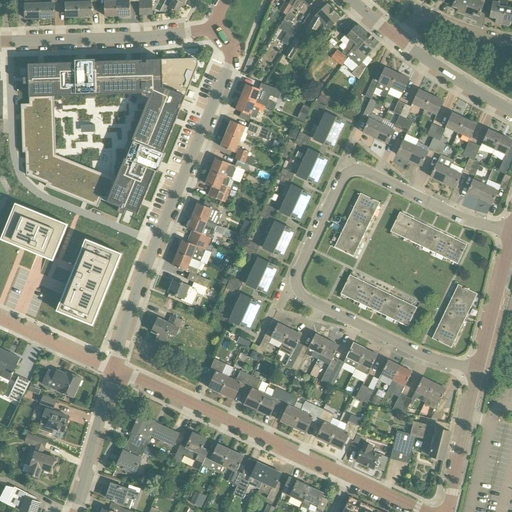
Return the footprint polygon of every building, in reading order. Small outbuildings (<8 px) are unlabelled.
[(40,18),(40,4),(39,0),(24,0),(25,19),(40,18)] [(49,0),(49,4),(40,4),(40,18),(55,18),(55,3),(60,3),(60,0),(49,0)] [(60,0),(60,3),(65,3),(66,18),(79,17),(78,0),(60,0)] [(78,0),(79,17),(93,17),(92,2),(98,2),(97,0),(78,0)] [(104,0),(105,2),(105,16),(118,16),(117,0),(104,0)] [(117,0),(118,16),(131,15),(130,0),(117,0)] [(185,4),(187,0),(173,0),(170,8),(179,12),(183,3),(185,4)] [(296,0),(292,6),(287,15),(285,19),(279,29),(287,34),(281,42),(287,46),(297,31),(291,27),(293,24),(291,22),(296,17),(305,3),(308,6),(315,0),(296,0)] [(458,12),(465,14),(470,0),(455,0),(453,6),(459,9),(458,12)] [(470,0),(465,14),(472,17),(473,14),(479,16),(484,3),(483,3),(484,0),(470,0)] [(507,0),(500,0),(499,3),(493,2),(490,17),(496,19),(495,23),(503,25),(506,8),(507,0)] [(152,2),(139,2),(140,15),(153,15),(152,2)] [(287,15),(292,6),(286,2),(280,11),(287,15)] [(341,18),(328,4),(316,16),(307,31),(314,35),(321,21),(327,27),(320,39),(325,42),(332,31),(329,29),(341,18)] [(511,8),(506,8),(503,25),(510,26),(511,21),(511,8)] [(346,36),(352,41),(353,41),(359,47),(364,40),(365,41),(370,35),(358,23),(346,36)] [(380,43),(370,35),(365,41),(364,40),(359,47),(353,41),(352,41),(343,52),(359,67),(380,43)] [(302,43),(294,38),(283,56),(291,60),(302,43)] [(331,59),(342,66),(348,59),(337,51),(331,59)] [(24,77),(24,84),(29,84),(30,104),(27,104),(21,104),(22,120),(23,153),(26,153),(27,176),(47,184),(46,186),(84,202),(98,208),(100,202),(101,200),(119,207),(118,212),(124,214),(126,210),(127,210),(138,215),(144,200),(155,172),(155,171),(158,172),(165,154),(163,153),(163,152),(175,124),(181,109),(178,108),(180,104),(182,105),(198,67),(198,66),(198,65),(198,64),(198,63),(198,62),(198,61),(197,61),(197,60),(196,60),(196,59),(195,59),(194,59),(193,59),(192,59),(147,60),(147,63),(142,63),(142,60),(127,61),(96,62),(95,62),(95,60),(75,60),(75,63),(44,64),(29,64),(29,76),(29,77),(24,77)] [(386,98),(391,88),(397,73),(385,68),(383,73),(377,71),(365,96),(371,99),(376,88),(383,92),(381,96),(386,98)] [(409,79),(397,73),(391,88),(403,93),(409,79)] [(241,97),(265,107),(271,109),(273,104),(263,100),(265,95),(265,92),(261,91),(261,90),(253,87),(246,84),(241,97)] [(425,110),(431,95),(419,90),(413,104),(425,110)] [(318,100),(323,103),(326,98),(322,94),(318,100)] [(443,101),(431,95),(425,110),(437,115),(443,101)] [(265,107),(241,97),(236,110),(256,118),(259,111),(263,112),(265,107)] [(376,138),(382,124),(384,119),(372,114),(378,102),(371,99),(363,117),(369,120),(363,133),(376,138)] [(394,113),(400,116),(405,104),(399,102),(394,113)] [(312,109),(323,113),(326,107),(314,103),(312,109)] [(405,104),(400,116),(406,119),(411,107),(405,104)] [(320,126),(330,131),(340,135),(346,122),(326,113),(320,126)] [(458,133),(465,118),(452,113),(446,127),(458,133)] [(401,130),(406,119),(400,116),(395,128),(401,130)] [(477,124),(465,118),(458,133),(470,138),(477,124)] [(413,122),(406,119),(401,130),(408,134),(413,122)] [(226,134),(240,140),(245,142),(248,134),(258,139),(259,137),(269,141),(273,132),(251,123),(249,128),(231,121),(226,134)] [(382,124),(376,138),(388,144),(394,130),(382,124)] [(427,135),(434,138),(439,127),(433,124),(427,135)] [(334,148),(340,135),(330,131),(320,126),(314,139),(334,148)] [(439,127),(434,138),(440,141),(445,130),(439,127)] [(494,150),(501,135),(489,130),(482,144),(494,150)] [(300,132),(297,138),(309,143),(311,138),(300,132)] [(237,147),(240,140),(226,134),(221,147),(238,154),(235,159),(238,160),(252,166),(255,159),(248,156),(250,152),(237,147)] [(511,140),(501,135),(494,150),(507,155),(511,143),(511,140)] [(306,149),(309,143),(297,138),(295,144),(306,149)] [(440,141),(434,138),(430,148),(429,150),(435,153),(440,141)] [(295,142),(290,140),(285,151),(290,153),(295,142)] [(397,155),(410,160),(416,147),(403,141),(397,155)] [(447,144),(440,141),(435,153),(441,155),(441,156),(447,144)] [(463,155),(470,158),(476,145),(469,142),(463,155)] [(482,147),(476,145),(470,158),(476,161),(482,147)] [(422,166),(428,152),(416,147),(410,160),(422,166)] [(303,162),(313,167),(323,172),(329,158),(309,149),(303,162)] [(453,161),(441,156),(441,155),(431,177),(443,183),(450,169),(453,161)] [(232,180),(237,167),(235,166),(216,158),(211,172),(232,180)] [(469,174),(476,161),(470,158),(464,171),(469,174)] [(237,167),(253,174),(256,168),(252,166),(238,160),(235,166),(237,167)] [(470,174),(475,176),(476,176),(481,163),(476,161),(470,174)] [(317,185),(323,172),(313,167),(303,162),(297,176),(317,185)] [(283,169),(280,174),(292,180),(294,174),(283,169)] [(462,174),(450,169),(443,183),(455,188),(462,174)] [(232,180),(211,172),(206,184),(212,187),(209,196),(225,202),(234,181),(232,180)] [(289,185),(292,180),(280,174),(277,180),(289,185)] [(511,177),(505,174),(500,187),(499,188),(500,188),(505,191),(511,177)] [(480,199),(486,185),(474,180),(467,193),(480,199)] [(492,205),(498,191),(486,185),(480,199),(492,205)] [(286,199),(296,203),(306,208),(312,195),(293,186),(286,199)] [(380,203),(361,193),(354,207),(374,216),(380,203)] [(272,194),(270,199),(276,202),(278,196),(272,194)] [(280,212),(290,216),(300,221),(306,208),(296,203),(286,199),(280,212)] [(193,216),(217,226),(222,213),(198,203),(193,216)] [(16,205),(3,239),(53,259),(67,225),(16,205)] [(266,205),(263,211),(275,216),(277,210),(266,205)] [(374,216),(354,207),(348,220),(367,230),(374,216)] [(275,216),(263,211),(261,216),(272,222),(275,216)] [(390,232),(404,238),(413,219),(400,212),(390,232)] [(212,238),(217,226),(193,216),(187,229),(194,232),(192,237),(209,244),(211,245),(214,239),(212,238)] [(404,238),(417,245),(427,225),(413,219),(404,238)] [(367,230),(348,220),(341,234),(360,243),(367,230)] [(270,235),(279,240),(289,244),(295,231),(276,222),(270,235)] [(417,245),(431,251),(440,232),(427,225),(417,245)] [(250,230),(243,226),(239,233),(247,237),(250,230)] [(431,251),(444,258),(454,238),(440,232),(431,251)] [(360,243),(341,234),(334,247),(354,257),(360,243)] [(283,257),(289,244),(279,240),(270,235),(263,248),(283,257)] [(178,253),(192,259),(201,263),(209,244),(192,237),(189,243),(183,240),(178,253)] [(454,238),(444,258),(458,264),(467,245),(454,238)] [(87,241),(58,311),(92,324),(121,254),(87,241)] [(248,241),(246,246),(257,252),(260,246),(248,241)] [(254,257),(257,252),(246,246),(243,252),(254,257)] [(189,266),(192,259),(178,253),(172,266),(190,273),(187,280),(195,283),(207,288),(210,281),(197,275),(199,270),(189,266)] [(228,256),(226,261),(233,264),(235,259),(228,256)] [(253,271),(262,276),(272,280),(278,267),(259,258),(253,271)] [(246,284),(256,289),(266,294),(272,280),(262,276),(253,271),(246,284)] [(341,294),(354,301),(364,281),(350,275),(341,294)] [(229,283),(240,288),(243,282),(231,277),(229,283)] [(207,288),(195,283),(193,288),(174,280),(171,287),(170,286),(168,291),(169,292),(169,293),(184,299),(192,303),(197,292),(204,295),(207,288)] [(354,301),(368,307),(377,288),(364,281),(354,301)] [(237,294),(240,288),(229,283),(226,288),(237,294)] [(458,285),(451,298),(471,307),(478,294),(458,285)] [(368,307),(381,314),(390,294),(377,288),(368,307)] [(236,308),(246,312),(255,317),(262,304),(242,294),(236,308)] [(381,314),(394,320),(404,301),(390,294),(381,314)] [(451,298),(445,311),(465,321),(471,307),(451,298)] [(404,301),(394,320),(408,327),(417,308),(404,301)] [(230,321),(240,325),(249,330),(255,317),(246,312),(236,308),(230,321)] [(213,317),(224,322),(227,316),(215,311),(213,317)] [(445,311),(438,325),(458,334),(465,321),(445,311)] [(172,315),(168,324),(158,319),(152,331),(157,334),(157,335),(158,335),(156,341),(163,344),(168,333),(175,336),(176,335),(183,320),(172,315)] [(267,330),(259,348),(257,352),(263,355),(271,338),(283,343),(290,329),(278,323),(274,331),(268,328),(267,330)] [(458,334),(438,325),(432,338),(451,348),(458,334)] [(302,335),(290,329),(283,343),(279,351),(291,356),(286,366),(292,369),(302,348),(297,345),(302,335)] [(302,348),(292,369),(298,371),(305,356),(310,358),(311,357),(318,360),(328,340),(316,334),(309,348),(308,351),(302,348)] [(243,346),(249,348),(252,343),(250,342),(240,337),(237,343),(243,346)] [(328,340),(318,360),(329,366),(322,382),(327,385),(338,362),(333,360),(339,346),(328,340)] [(344,362),(356,368),(366,349),(354,343),(344,362)] [(0,367),(4,370),(1,375),(10,380),(14,373),(13,372),(16,366),(17,367),(21,358),(14,355),(13,356),(0,349),(0,367)] [(366,349),(356,368),(356,369),(368,375),(378,355),(366,349)] [(221,394),(229,377),(222,374),(226,364),(215,359),(209,373),(215,375),(209,388),(221,394)] [(393,380),(400,366),(388,360),(381,374),(393,380)] [(338,362),(327,385),(333,388),(344,365),(338,362)] [(320,376),(323,370),(314,366),(312,373),(320,376)] [(400,366),(393,380),(388,392),(399,397),(392,410),(399,413),(400,410),(407,397),(401,394),(412,372),(400,366)] [(49,370),(42,384),(73,398),(82,379),(72,374),(71,377),(57,370),(56,373),(49,370)] [(236,381),(229,377),(221,394),(234,400),(240,387),(245,390),(251,376),(240,371),(236,381)] [(20,404),(31,382),(19,376),(8,398),(20,404)] [(251,376),(245,390),(250,392),(245,405),(257,411),(265,394),(258,391),(262,381),(258,379),(252,376),(251,376)] [(425,402),(435,383),(423,377),(413,396),(425,402)] [(435,383),(425,402),(425,403),(436,409),(431,419),(437,421),(444,408),(438,406),(446,389),(435,383)] [(28,391),(34,393),(36,388),(36,386),(30,384),(28,391)] [(356,399),(362,401),(368,388),(363,386),(356,399)] [(265,394),(257,411),(270,416),(275,404),(281,406),(287,393),(276,388),(272,397),(265,394)] [(368,388),(362,401),(367,404),(374,391),(368,388)] [(287,393),(281,406),(287,409),(281,422),(293,427),(301,411),(304,405),(297,402),(298,398),(287,393)] [(378,407),(382,399),(376,396),(375,395),(371,403),(372,404),(378,407)] [(41,404),(47,406),(46,410),(46,409),(39,430),(53,434),(54,429),(57,429),(57,430),(59,431),(59,430),(64,432),(69,417),(51,411),(53,408),(56,401),(43,396),(41,404)] [(407,397),(400,410),(406,413),(412,400),(407,397)] [(301,411),(293,427),(306,433),(312,421),(317,423),(323,410),(312,405),(308,414),(301,411)] [(323,410),(317,423),(323,426),(317,438),(329,444),(337,428),(330,425),(334,415),(323,410)] [(148,440),(149,440),(152,435),(174,445),(179,434),(154,423),(155,422),(149,419),(149,418),(143,415),(142,416),(140,415),(138,421),(137,420),(136,423),(137,423),(133,432),(132,432),(133,433),(148,440)] [(337,428),(329,444),(342,450),(348,438),(353,440),(362,420),(351,415),(348,421),(344,431),(337,428)] [(450,432),(438,429),(438,428),(414,422),(411,434),(398,431),(390,459),(409,464),(416,436),(425,438),(421,453),(430,456),(431,456),(443,460),(446,450),(446,449),(448,442),(450,432)] [(146,447),(149,440),(148,440),(133,433),(126,447),(128,447),(126,452),(124,451),(117,465),(123,468),(122,469),(125,470),(125,469),(134,474),(141,459),(137,457),(143,445),(146,447)] [(186,447),(183,455),(184,456),(193,460),(196,461),(193,467),(200,471),(202,465),(205,459),(209,452),(209,451),(202,448),(206,439),(193,433),(186,447)] [(41,454),(43,448),(44,448),(46,441),(28,434),(25,442),(37,446),(30,466),(31,466),(28,474),(39,478),(42,469),(50,472),(55,458),(41,454)] [(372,446),(365,443),(363,448),(362,448),(356,461),(373,469),(379,456),(370,452),(372,446)] [(220,474),(224,466),(231,450),(218,444),(213,454),(209,452),(205,459),(202,465),(207,468),(220,474)] [(228,481),(237,485),(243,474),(237,472),(244,456),(231,450),(224,466),(234,470),(228,481)] [(184,456),(183,455),(177,452),(172,463),(179,466),(184,456)] [(253,478),(263,482),(269,468),(258,463),(252,474),(244,470),(243,474),(237,485),(247,490),(253,478)] [(269,468),(263,482),(260,489),(269,494),(267,499),(273,502),(282,483),(278,481),(281,474),(269,468)] [(282,492),(303,502),(310,487),(309,486),(309,485),(305,483),(304,484),(289,478),(282,492)] [(157,484),(151,482),(149,489),(155,491),(157,484)] [(131,499),(137,501),(139,494),(141,489),(129,485),(128,490),(111,484),(109,490),(106,498),(112,500),(111,501),(114,502),(114,501),(123,504),(122,506),(124,507),(128,508),(131,499)] [(16,485),(6,504),(20,511),(22,511),(36,511),(40,503),(34,501),(37,496),(16,485)] [(310,487),(303,502),(301,506),(313,511),(323,511),(328,501),(321,498),(323,493),(310,487)] [(196,491),(190,503),(201,508),(206,496),(196,491)] [(382,511),(350,497),(342,511),(382,511)]
